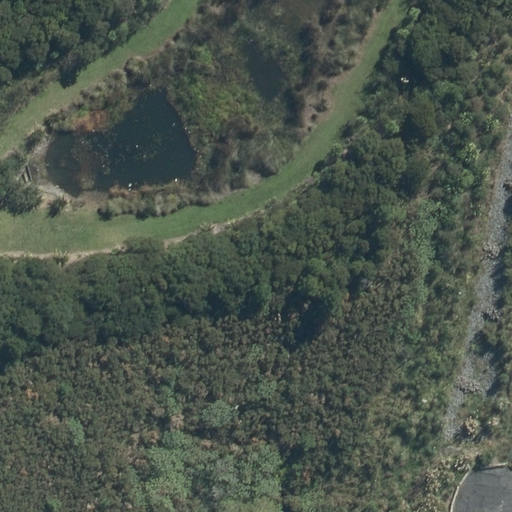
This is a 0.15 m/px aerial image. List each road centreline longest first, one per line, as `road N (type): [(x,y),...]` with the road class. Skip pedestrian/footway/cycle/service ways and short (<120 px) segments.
road 1 (track): [(0,227),(75,230),(181,216),(271,180),(321,141),(395,0)]
road 2 (track): [(184,0),(0,141)]
